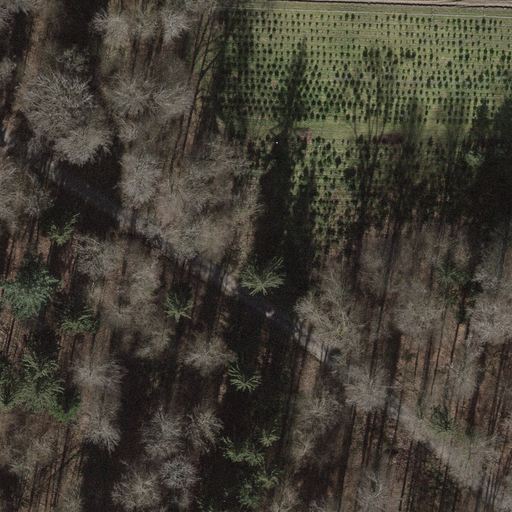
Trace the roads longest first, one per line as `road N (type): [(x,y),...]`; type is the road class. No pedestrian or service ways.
road 1 (track): [(0,134),(292,327),(511,511)]
road 2 (track): [(200,0),(198,186),(183,202),(134,222)]
